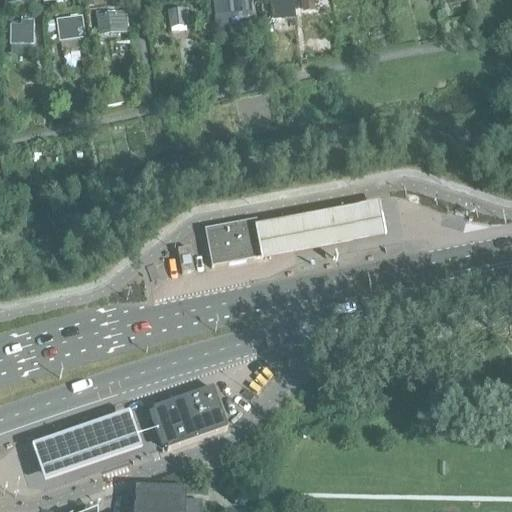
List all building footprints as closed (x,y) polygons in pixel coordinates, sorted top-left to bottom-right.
[(2,0),(3,9),(17,8),(17,7),(34,6),(33,1),(33,0),(2,0)] [(293,0),(275,0),(270,0),(272,21),(295,19),(293,0)] [(299,0),(301,14),(314,13),(313,3),(322,3),(322,0),(299,0)] [(251,1),(213,6),(216,36),(229,34),(228,23),(253,20),(251,1)] [(185,14),(168,16),(170,33),(171,33),(186,31),(187,31),(185,14)] [(105,15),(96,16),(98,38),(128,34),(126,16),(105,18),(105,15)] [(71,21),(56,24),(59,46),(60,46),(61,54),(85,50),(84,42),(85,42),(82,20),(78,20),(77,18),(71,19),(71,21)] [(12,27),(12,47),(13,47),(34,48),(35,48),(35,23),(23,23),(23,28),(12,27)] [(53,23),(46,24),(49,45),(56,44),(53,23)] [(125,97),(102,102),(103,110),(127,105),(125,97)] [(385,198),(258,221),(265,257),(391,234),(385,198)] [(263,261),(257,231),(256,223),(204,233),(211,271),(263,261)] [(177,252),(181,276),(193,274),(189,250),(177,252)] [(227,432),(212,390),(152,411),(166,453),(227,432)] [(135,409),(38,441),(49,475),(146,443),(135,409)] [(201,511),(202,504),(185,503),(185,494),(134,492),(133,511),(201,511)]
